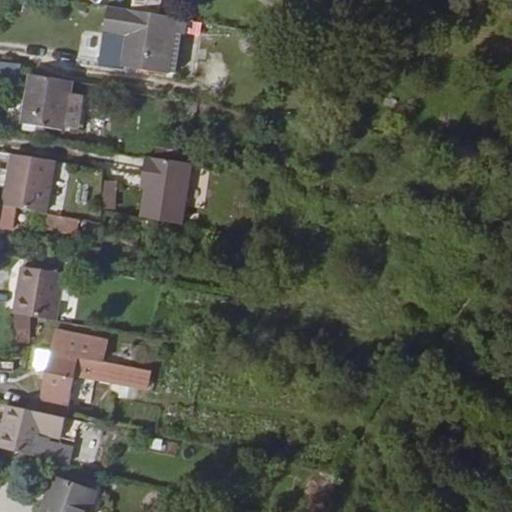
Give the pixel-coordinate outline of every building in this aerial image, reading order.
[(126,37),(120,67),(167,75),(175,29),(186,31),(188,19),(110,6),(105,33),(111,35),(126,37)] [(99,64),(120,67),(126,37),(111,35),(104,38),(99,64)] [(20,75),(21,66),(0,62),(0,81),(18,84),(20,75)] [(70,96),(72,84),(31,77),(21,129),(43,133),(44,127),(63,131),(64,126),(70,96)] [(83,98),(70,96),(64,126),(82,130),(86,112),(80,111),(83,98)] [(155,141),(156,120),(137,118),(135,139),(155,141)] [(50,212),(58,161),(16,154),(7,204),(17,206),(50,212)] [(180,221),(190,163),(145,156),(142,176),(146,178),(139,214),(180,221)] [(50,212),(65,215),(74,163),(58,161),(50,212)] [(115,210),(116,181),(100,181),(99,209),(115,210)] [(7,204),(0,203),(0,223),(14,225),(17,206),(7,204)] [(79,217),(65,215),(50,212),(48,227),(77,232),(79,217)] [(30,316),(63,321),(70,272),(26,266),(19,314),(30,316)] [(17,346),(29,347),(30,316),(19,314),(17,346)] [(58,335),(105,343),(106,339),(60,329),(58,335)] [(82,354),(101,358),(105,343),(58,335),(55,351),(49,375),(41,408),(69,415),(82,354)] [(39,373),(49,375),(55,351),(41,348),(36,368),(39,373)] [(153,370),(101,358),(96,384),(147,396),(153,370)] [(65,444),(66,438),(70,418),(10,405),(0,445),(70,464),(75,446),(65,444)] [(54,476),(39,511),(88,511),(96,492),(54,476)]
